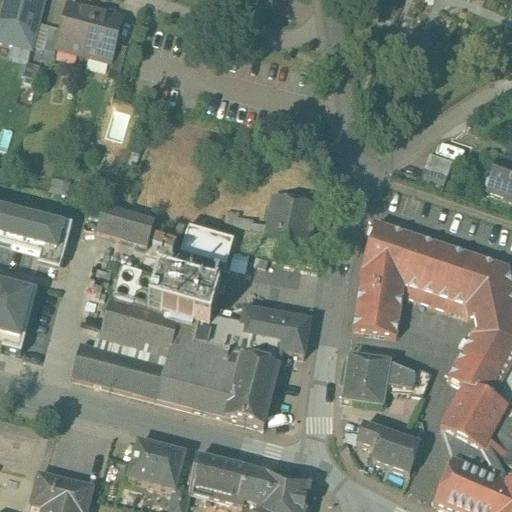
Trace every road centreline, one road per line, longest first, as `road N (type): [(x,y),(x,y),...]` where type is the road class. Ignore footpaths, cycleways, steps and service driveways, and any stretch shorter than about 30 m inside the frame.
road 1 (residential): [(0,386),(314,467)]
road 2 (residential): [(314,467),(325,339),(353,177)]
road 3 (residential): [(337,60),(150,0)]
road 4 (residential): [(353,177),(511,87)]
